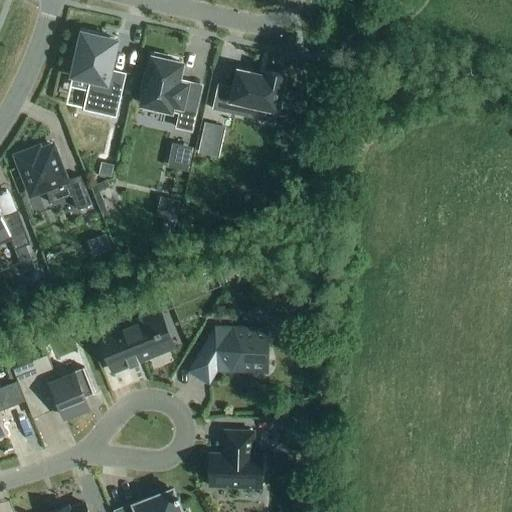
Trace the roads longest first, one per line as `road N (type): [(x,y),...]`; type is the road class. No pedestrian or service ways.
road 1 (residential): [(89,454),(126,408),(153,400),(180,413),(181,448),(164,461),(121,459)]
road 2 (residential): [(137,0),(261,27),(280,23),(293,0)]
road 3 (residential): [(0,125),(53,0)]
